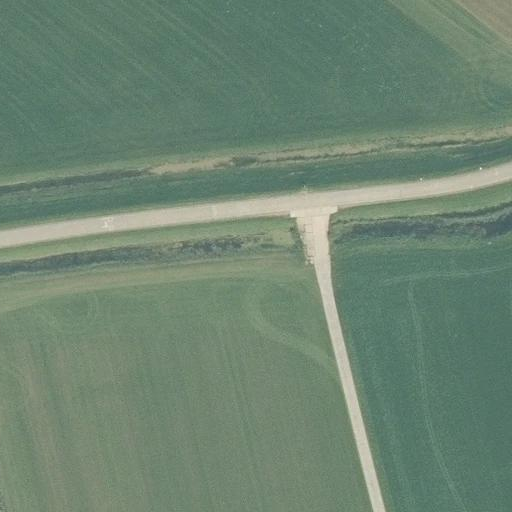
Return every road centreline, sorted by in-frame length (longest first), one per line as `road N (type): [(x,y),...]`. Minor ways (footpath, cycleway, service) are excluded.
road 1 (unclassified): [(379,511),(310,201)]
road 2 (tertiary): [(0,240),(310,201)]
road 3 (tertiary): [(310,201),(511,172)]
